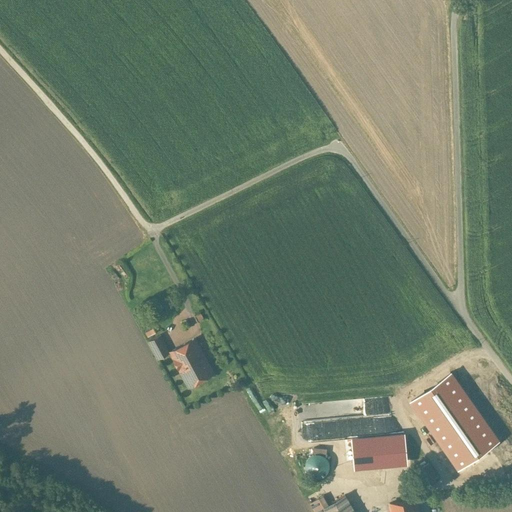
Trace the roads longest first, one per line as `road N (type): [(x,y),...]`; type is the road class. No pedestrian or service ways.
road 1 (unclassified): [(150,225),(321,146),(339,148),(457,304)]
road 2 (unclassified): [(457,304),(463,296),(451,11),(460,0)]
